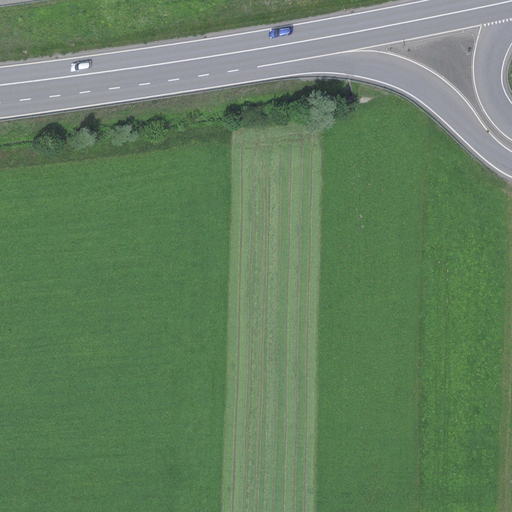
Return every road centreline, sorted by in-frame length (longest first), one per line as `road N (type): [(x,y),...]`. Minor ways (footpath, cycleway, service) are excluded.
road 1 (tertiary): [(231,51),(261,74),(329,62),(390,71),(441,100),(496,153),(511,156)]
road 2 (primary): [(511,1),(231,51)]
road 3 (primary): [(231,51),(0,86)]
road 4 (tertiary): [(511,132),(488,88),(491,46),(511,19)]
